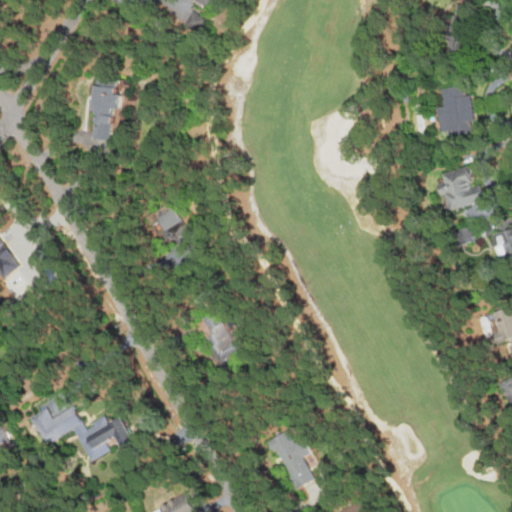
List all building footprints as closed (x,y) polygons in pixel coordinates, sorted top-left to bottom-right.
[(215,0),(208,12),(188,0),(215,0)] [(455,0),(487,6),(479,54),(446,48),(455,0)] [(208,20),(196,10),(185,23),(197,33),(208,20)] [(95,78),(128,82),(122,131),(89,127),(95,78)] [(438,85),(470,82),(476,131),(443,134),(438,85)] [(444,169),(475,159),(489,206),(458,216),(444,169)] [(151,220),(180,204),(203,248),(174,263),(151,220)] [(506,258),(511,256),(511,228),(499,232),(506,258)] [(0,267),(9,277),(25,262),(0,235),(0,267)] [(199,320),(228,305),(251,348),(222,364),(199,320)] [(489,314),(511,307),(511,359),(503,362),(489,314)] [(47,445),(79,430),(91,454),(125,438),(133,456),(144,450),(124,409),(91,425),(80,404),(55,416),(51,407),(33,415),(47,445)] [(16,441),(8,422),(0,424),(0,445),(0,447),(16,441)] [(272,439),(290,429),(317,476),(299,486),(272,439)] [(194,511),(193,509),(200,507),(195,491),(168,500),(171,511),(194,511)] [(336,511),(363,500),(368,511),(336,511)]
